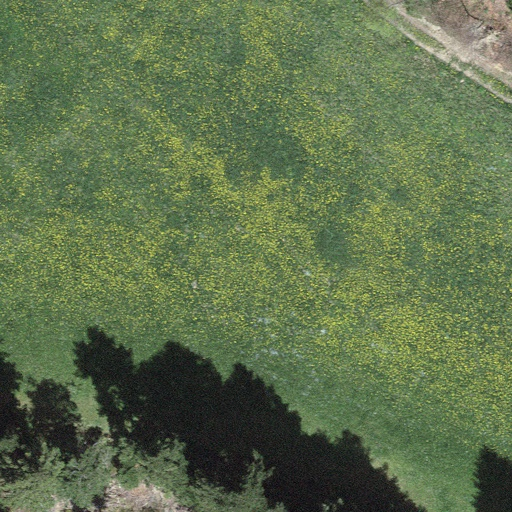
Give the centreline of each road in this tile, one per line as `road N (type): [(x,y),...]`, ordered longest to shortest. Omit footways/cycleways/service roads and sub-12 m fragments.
road 1 (track): [(351,511),(177,454),(0,434)]
road 2 (track): [(364,0),(511,99)]
